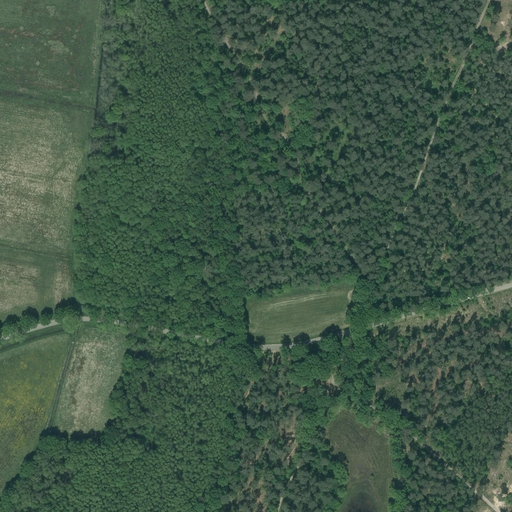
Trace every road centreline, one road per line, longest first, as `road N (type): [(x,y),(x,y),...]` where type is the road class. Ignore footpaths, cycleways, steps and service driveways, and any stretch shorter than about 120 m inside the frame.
road 1 (tertiary): [(0,339),(91,320),(276,348),(511,284)]
road 2 (track): [(202,0),(355,266),(357,309)]
road 3 (track): [(357,309),(466,56)]
road 4 (track): [(497,511),(402,431),(331,385)]
road 5 (track): [(331,385),(276,511)]
